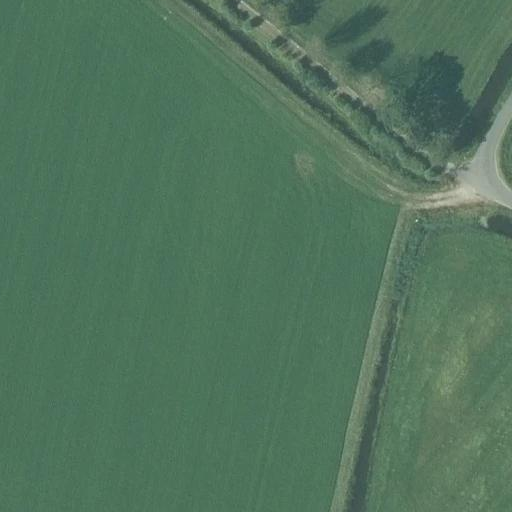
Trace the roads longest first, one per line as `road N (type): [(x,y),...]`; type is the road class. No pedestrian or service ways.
road 1 (track): [(231,0),(414,150),(470,181),(484,180)]
road 2 (unclassified): [(511,104),(482,169),(489,188),(511,202)]
